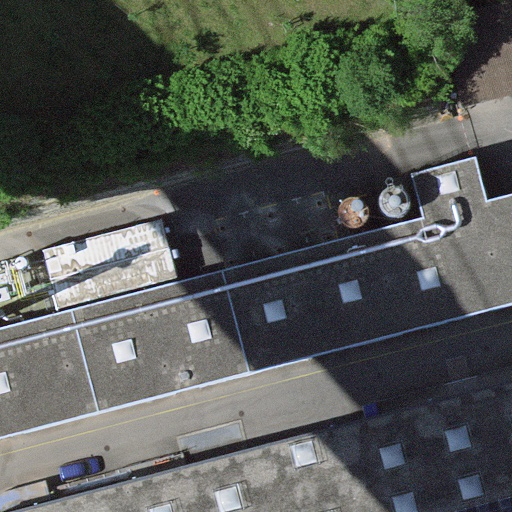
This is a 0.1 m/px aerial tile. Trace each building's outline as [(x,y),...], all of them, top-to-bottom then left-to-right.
[(511,6),(445,24),(469,116),(511,104),(511,6)] [(0,335),(0,444),(511,313),(511,203),(495,208),(484,164),(422,180),(433,226),(0,335)] [(414,221),(416,218),(419,209),(414,197),(403,192),(402,192),(390,197),(385,209),(388,219),(390,221),(402,226),(414,221)] [(375,229),(377,227),(380,217),(375,206),(364,201),(363,201),(351,206),(346,217),(350,228),(351,229),(363,234),(375,229)] [(511,511),(511,390),(49,511),(511,511)]
